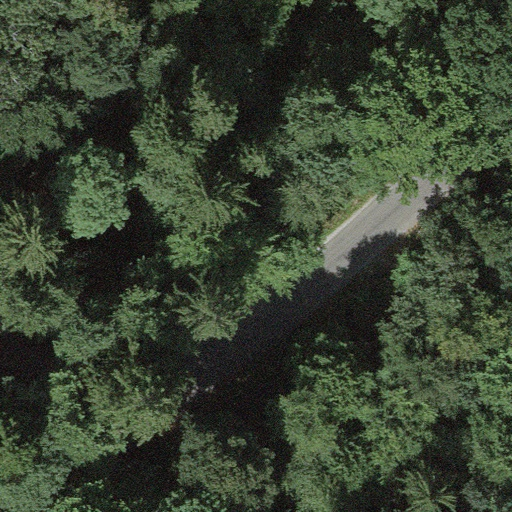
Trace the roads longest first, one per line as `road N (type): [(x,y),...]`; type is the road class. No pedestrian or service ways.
road 1 (unclassified): [(14,511),(361,243),(511,102)]
road 2 (track): [(105,449),(0,336)]
